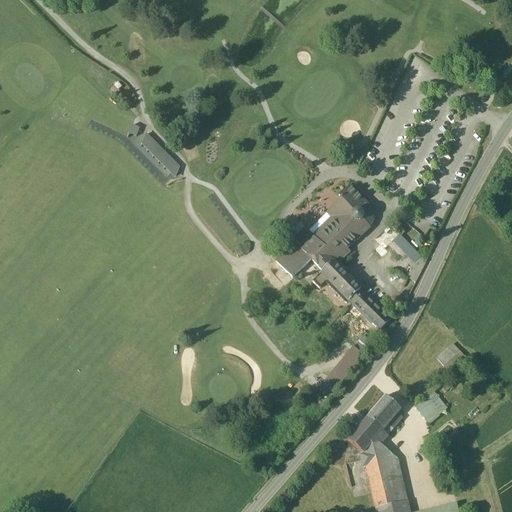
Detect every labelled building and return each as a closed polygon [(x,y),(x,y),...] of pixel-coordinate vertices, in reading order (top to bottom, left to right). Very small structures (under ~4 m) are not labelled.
[(141,129),(132,125),(127,135),(137,139),(141,129)] [(182,169),(147,134),(142,143),(177,178),(182,169)] [(350,188),(338,199),(340,201),(329,212),(335,218),(314,239),(310,234),(310,235),(301,243),(298,247),(295,243),(294,244),(311,261),(322,273),(323,273),(332,264),(338,258),(341,261),(349,253),(346,250),(357,240),(357,241),(369,229),(367,227),(370,223),(371,219),(370,214),(368,210),(369,208),(350,188)] [(399,235),(390,226),(375,241),(380,245),(374,250),(382,258),(387,253),(384,250),(399,235)] [(304,229),(295,238),(301,243),(310,235),(304,229)] [(421,258),(399,235),(392,242),(414,265),(421,258)] [(311,261),(294,244),(275,262),(293,278),(311,261)] [(427,261),(421,258),(414,265),(407,278),(416,283),(427,261)] [(332,264),(323,273),(322,273),(319,276),(326,284),(346,305),(349,302),(360,292),(335,267),(332,264)] [(319,276),(312,283),(319,290),(326,284),(319,276)] [(360,292),(349,302),(351,304),(362,294),(360,292)] [(362,294),(351,304),(379,332),(389,321),(362,294)] [(357,343),(363,349),(369,342),(363,336),(357,343)] [(452,345),(436,359),(448,373),(464,358),(452,345)] [(364,357),(353,348),(327,379),(338,388),(364,357)] [(446,409),(430,392),(414,407),(429,424),(446,409)] [(401,410),(386,397),(378,406),(383,410),(378,416),(388,425),(401,410)] [(388,425),(378,416),(383,410),(378,406),(366,418),(382,432),(385,428),(388,425)] [(382,432),(366,418),(344,442),(359,456),(367,448),(371,444),(382,432)] [(391,433),(385,428),(382,432),(371,444),(380,445),(391,433)] [(371,444),(367,448),(371,463),(366,470),(368,477),(387,473),(390,485),(394,505),(406,503),(396,460),(380,445),(371,444)] [(387,473),(368,477),(371,489),(390,485),(387,473)] [(390,485),(371,489),(375,509),(394,505),(390,485)] [(394,505),(375,509),(376,511),(407,511),(406,503),(394,505)]
